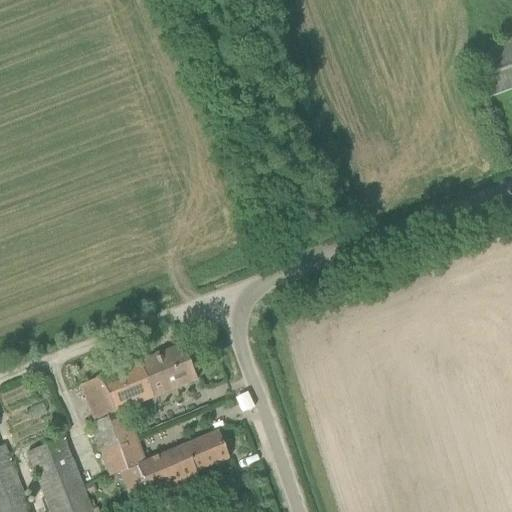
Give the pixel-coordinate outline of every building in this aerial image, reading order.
[(511,87),(511,44),(474,58),(488,96),(511,87)] [(99,378),(80,386),(95,422),(114,414),(124,410),(178,387),(196,380),(182,344),(120,369),(103,376),(99,378)] [(95,422),(90,424),(99,450),(133,436),(124,410),(114,414),(95,422)] [(143,462),(120,471),(119,472),(134,507),(199,480),(196,472),(215,464),(218,471),(228,468),(225,461),(229,459),(217,431),(143,462)] [(133,436),(99,450),(109,476),(115,473),(119,472),(120,471),(143,462),(133,436)] [(81,486),(63,442),(29,456),(51,511),(91,511),(85,496),(81,486)] [(0,511),(31,511),(4,446),(0,447),(0,511)] [(90,482),(81,486),(85,496),(94,493),(90,482)]
